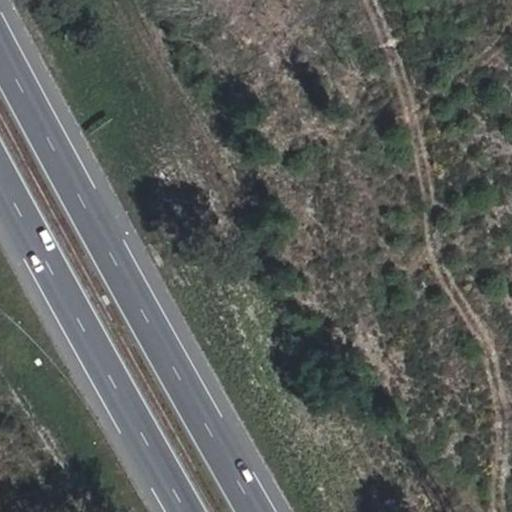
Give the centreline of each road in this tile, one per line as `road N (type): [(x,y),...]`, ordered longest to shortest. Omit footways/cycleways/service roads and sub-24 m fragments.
road 1 (motorway): [(257,511),(0,46)]
road 2 (motorway): [(0,178),(188,511)]
